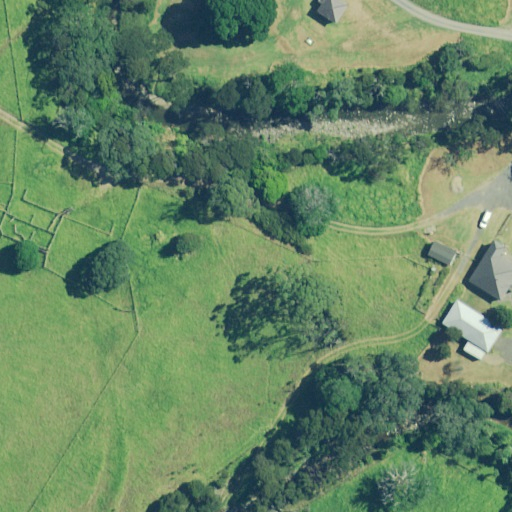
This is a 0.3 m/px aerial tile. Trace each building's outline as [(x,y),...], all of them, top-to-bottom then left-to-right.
[(349,6),(338,0),(321,0),(315,11),(337,25),(349,6)] [(463,230),(444,218),(439,227),(458,239),(463,230)] [(458,253),(435,241),(427,256),(450,268),(458,253)] [(506,248),(495,241),(469,282),(501,302),(511,284),(511,259),(503,254),(506,248)] [(503,330),(458,301),(443,325),(488,354),(503,330)] [(499,361),(487,354),(481,362),(494,370),(499,361)]
